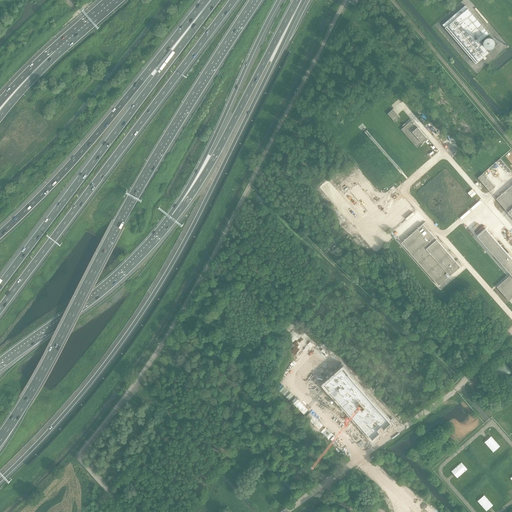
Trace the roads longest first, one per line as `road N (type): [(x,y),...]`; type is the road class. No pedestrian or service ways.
road 1 (motorway): [(0,480),(87,386),(150,299),(297,0)]
road 2 (motorway): [(0,438),(155,157),(255,0)]
road 3 (motorway): [(0,308),(233,0)]
road 4 (motorway): [(212,0),(0,284)]
road 5 (motorway): [(210,0),(0,234)]
road 6 (motorway): [(171,215),(206,171),(297,0)]
road 7 (motorway): [(171,215),(278,0)]
road 8 (motorway): [(0,361),(98,290),(171,215)]
